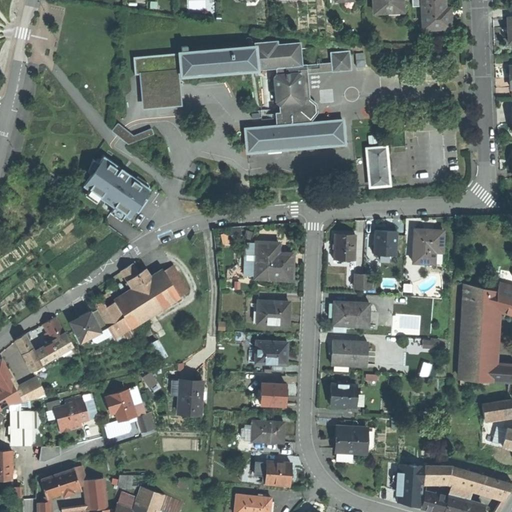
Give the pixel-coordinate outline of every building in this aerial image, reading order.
[(377,0),(377,12),(388,12),(387,8),(403,7),(403,0),(377,0)] [(423,0),(424,31),(443,31),(443,28),(453,28),(453,15),(446,15),(446,0),(423,0)] [(279,37),(258,39),(257,45),(259,67),(277,66),(279,102),(282,102),(282,112),(278,112),(278,124),(314,122),(313,114),(318,114),(317,103),(310,96),(309,83),(308,70),(307,60),(303,61),(301,40),(280,42),(279,37)] [(181,74),(259,67),(257,45),(135,57),(137,73),(140,73),(180,69),(181,74)] [(307,60),(308,70),(350,67),(348,49),(330,50),(331,59),(307,60)] [(181,74),(180,69),(140,73),(143,108),(184,104),(181,74)] [(346,120),(314,122),(278,124),(247,127),(248,149),(347,142),(346,120)] [(119,121),(113,129),(130,142),(154,133),(152,127),(135,134),(119,121)] [(388,145),(369,146),(371,183),(390,182),(388,145)] [(88,188),(129,217),(140,202),(149,190),(108,161),(88,188)] [(428,230),(414,229),(413,262),(434,263),(435,247),(442,247),(443,231),(428,230)] [(385,231),(375,230),(374,254),(380,255),(379,260),(390,260),(390,255),(395,255),(396,231),(385,231)] [(355,234),(334,233),(334,247),(333,259),(354,260),(355,234)] [(254,278),(289,280),(290,268),(290,254),(273,253),(274,243),(255,243),(255,244),(254,277),(254,278)] [(243,276),(254,277),(255,244),(245,244),(244,271),(229,271),(229,280),(243,280),(243,276)] [(121,271),(130,285),(141,279),(138,274),(132,264),(121,271)] [(171,266),(163,271),(167,278),(179,298),(187,293),(171,266)] [(145,269),(138,274),(141,279),(144,285),(146,283),(150,290),(155,298),(124,317),(118,320),(107,327),(113,338),(121,333),(179,298),(167,278),(155,286),(150,279),(145,269)] [(163,271),(150,279),(155,286),(167,278),(163,271)] [(370,275),(362,274),(361,289),(369,290),(370,275)] [(133,290),(134,292),(145,286),(144,285),(141,279),(130,285),(133,290)] [(145,286),(134,292),(137,298),(150,290),(146,283),(144,285),(145,286)] [(470,380),(491,381),(492,364),(495,311),(497,292),(465,284),(459,379),(470,380)] [(134,292),(133,290),(123,296),(114,302),(118,307),(124,317),(155,298),(150,290),(137,298),(134,292)] [(510,294),(497,292),(495,311),(505,313),(510,294)] [(100,297),(93,301),(107,327),(118,320),(112,310),(118,307),(114,302),(105,307),(100,297)] [(289,302),(257,301),(256,324),(288,325),(288,314),(289,302)] [(368,303),(333,301),(333,307),(328,307),(328,312),(328,316),(332,317),(332,324),(333,324),(344,325),(367,326),(368,303)] [(124,317),(118,307),(112,310),(118,320),(124,317)] [(96,310),(90,313),(97,329),(104,326),(96,310)] [(79,318),(70,322),(80,341),(99,332),(97,329),(90,313),(89,313),(79,318)] [(51,341),(52,343),(59,355),(72,348),(55,317),(48,321),(42,324),(47,332),(51,341)] [(33,330),(25,334),(31,345),(39,341),(33,330)] [(125,339),(121,333),(113,338),(116,344),(125,339)] [(20,337),(15,340),(32,371),(42,365),(41,364),(35,352),(31,345),(25,334),(20,337)] [(367,342),(331,340),(331,352),(331,364),(335,364),(346,365),(366,365),(367,342)] [(287,342),(256,341),(255,351),(248,350),(248,362),(255,362),(255,363),(286,365),(286,355),(287,342)] [(52,343),(35,352),(41,364),(59,355),(52,343)] [(0,409),(9,404),(21,402),(16,392),(8,377),(10,376),(7,372),(1,360),(0,360),(0,409)] [(491,381),(511,382),(511,364),(492,364),(491,381)] [(45,370),(42,365),(32,371),(35,376),(45,370)] [(9,371),(7,372),(10,376),(8,377),(16,392),(19,390),(9,371)] [(170,394),(178,395),(179,380),(171,379),(170,394)] [(191,380),(179,380),(178,395),(177,412),(200,413),(201,381),(191,380)] [(19,390),(16,392),(21,402),(46,396),(37,381),(19,390)] [(285,384),(261,382),(260,393),(252,393),(251,406),(273,407),(274,404),(284,405),(284,394),(285,384)] [(356,384),(329,383),(329,394),(328,405),(355,406),(355,405),(355,396),(356,384)] [(127,389),(127,390),(132,405),(140,402),(135,387),(127,389)] [(127,390),(109,395),(109,396),(114,413),(117,421),(127,418),(135,416),(132,405),(127,390)] [(91,394),(82,396),(87,417),(96,415),(91,394)] [(66,405),(54,408),(60,432),(71,430),(80,428),(79,422),(88,419),(87,417),(82,396),(64,400),(66,405)] [(110,414),(114,413),(109,396),(105,397),(110,414)] [(481,403),(483,418),(511,413),(511,411),(510,399),(481,403)] [(10,423),(11,423),(41,423),(41,411),(10,411),(10,423)] [(146,415),(138,418),(143,432),(150,430),(146,415)] [(130,428),(127,418),(117,421),(104,425),(107,436),(109,437),(118,434),(128,431),(130,428)] [(283,422),(252,420),(252,429),(251,439),(251,441),(282,442),(283,433),(283,422)] [(41,423),(11,423),(11,444),(41,444),(41,423)] [(365,428),(335,427),(335,440),(334,451),(336,451),(350,452),(364,453),(365,428)] [(491,444),(500,446),(505,429),(501,428),(495,431),(491,444)] [(500,446),(511,449),(511,430),(505,429),(500,446)] [(0,480),(10,480),(9,451),(0,451),(0,480)] [(349,460),(350,452),(336,451),(336,459),(349,460)] [(54,456),(39,456),(36,478),(52,471),(54,456)] [(290,463),(266,462),(264,483),(289,485),(290,474),(290,463)] [(423,466),(398,465),(396,502),(420,507),(421,492),(422,479),(423,466)] [(503,495),(510,483),(482,474),(451,466),(423,465),(423,466),(422,479),(447,479),(503,495)] [(101,468),(82,470),(85,480),(102,479),(101,468)] [(73,469),(41,480),(44,488),(46,496),(47,497),(50,496),(79,486),(78,484),(74,471),(73,469)] [(82,470),(74,471),(78,484),(85,484),(86,505),(87,509),(88,509),(105,507),(102,479),(85,480),(82,470)] [(116,486),(122,486),(125,475),(118,474),(116,486)] [(18,485),(9,485),(7,497),(18,497),(18,485)] [(137,498),(120,492),(113,511),(172,511),(158,507),(163,494),(141,486),(137,498)] [(442,511),(446,497),(421,492),(420,507),(420,509),(433,511),(442,511)] [(270,498),(235,494),(232,511),(267,511),(269,502),(270,498)] [(447,496),(446,497),(442,511),(479,511),(482,505),(447,496)] [(49,511),(50,500),(43,502),(37,503),(37,511),(49,511)]
